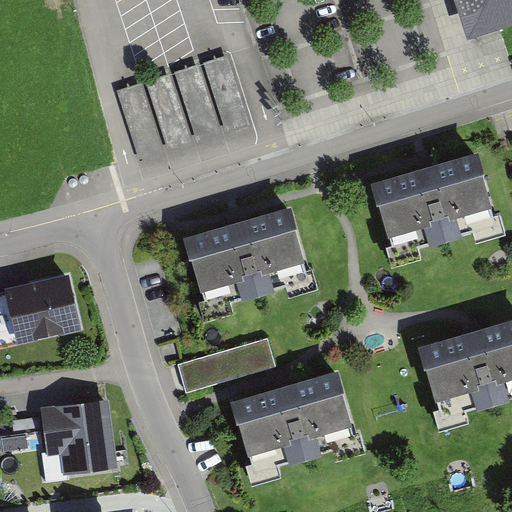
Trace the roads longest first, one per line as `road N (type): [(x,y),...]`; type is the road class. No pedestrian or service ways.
road 1 (residential): [(93,224),(497,96)]
road 2 (residential): [(201,511),(149,400),(93,224)]
